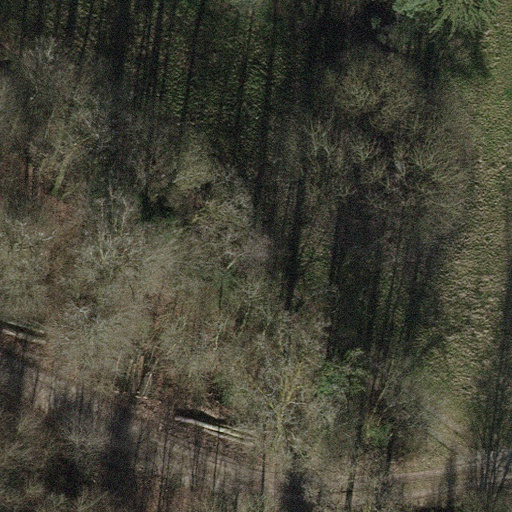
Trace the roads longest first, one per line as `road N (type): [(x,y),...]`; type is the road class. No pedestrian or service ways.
road 1 (track): [(466,469),(139,157),(0,46)]
road 2 (track): [(511,458),(393,486),(207,479),(31,382),(0,373)]
